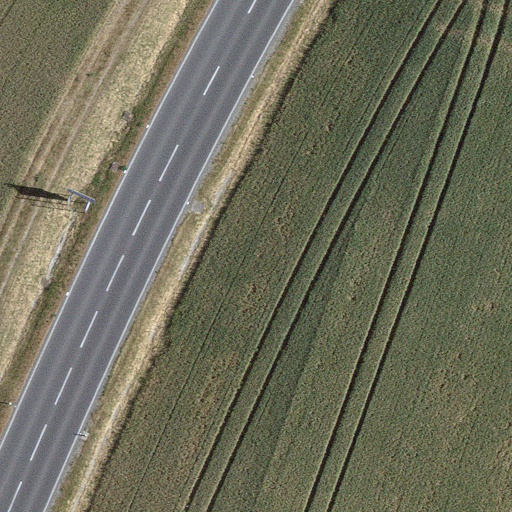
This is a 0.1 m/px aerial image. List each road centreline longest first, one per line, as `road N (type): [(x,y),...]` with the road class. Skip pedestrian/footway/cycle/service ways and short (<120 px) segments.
road 1 (secondary): [(10,511),(127,245),(256,0)]
road 2 (track): [(0,283),(138,0)]
